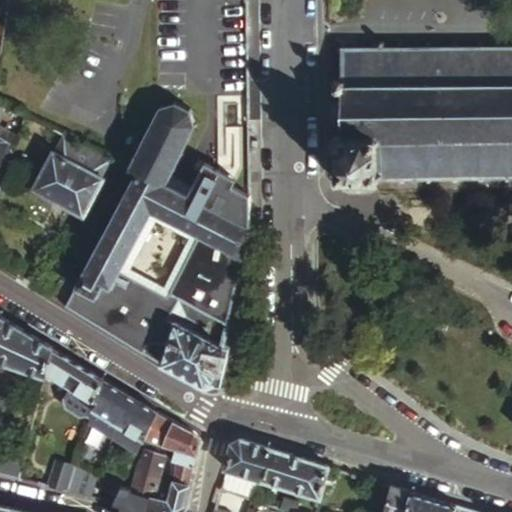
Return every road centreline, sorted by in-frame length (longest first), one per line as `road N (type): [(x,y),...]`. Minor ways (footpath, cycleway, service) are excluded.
road 1 (unclassified): [(511,318),(485,287),(287,194)]
road 2 (tertiary): [(217,415),(0,287)]
road 3 (unclassified): [(451,474),(286,336)]
road 4 (residential): [(280,0),(287,194)]
road 5 (tertiary): [(451,474),(277,430)]
road 6 (residential): [(287,194),(286,336)]
